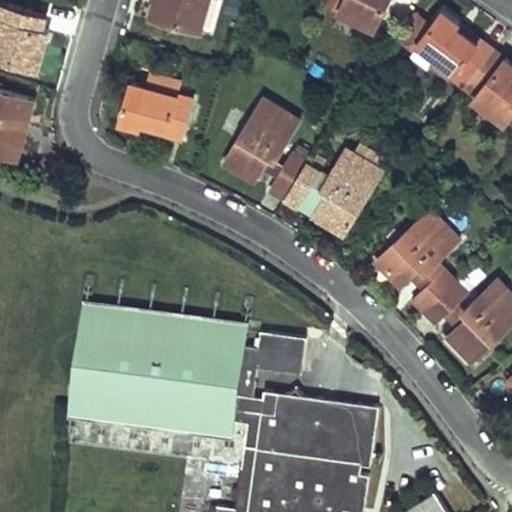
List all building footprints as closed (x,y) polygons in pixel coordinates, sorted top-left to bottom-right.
[(165,0),(158,0),(155,14),(161,16),(165,0)] [(165,0),(161,16),(202,27),(210,0),(165,0)] [(345,0),(342,8),(376,25),(388,0),(345,0)] [(48,13),(10,1),(6,14),(3,13),(0,21),(0,54),(32,64),(40,42),(45,44),(49,29),(43,27),(48,13)] [(493,47),(444,9),(419,41),(457,70),(469,79),(493,47)] [(45,44),(40,42),(32,64),(37,66),(45,44)] [(511,61),(493,47),(469,79),(481,88),(477,94),(474,97),(506,122),(511,114),(511,61)] [(469,79),(457,70),(453,76),(465,85),(469,79)] [(180,78),(153,71),(150,84),(176,91),(180,78)] [(481,88),(469,79),(465,85),(477,94),(481,88)] [(150,84),(132,80),(122,119),(142,124),(143,119),(168,126),(166,131),(183,135),(194,96),(176,91),(150,84)] [(29,96),(0,87),(0,151),(18,156),(28,121),(23,119),(29,96)] [(35,97),(29,96),(23,119),(28,121),(35,97)] [(299,119),(264,98),(226,160),(257,179),(263,169),(272,154),(276,157),(299,119)] [(143,119),(142,124),(166,131),(168,126),(143,119)] [(311,164),(306,161),(286,196),(299,204),(301,200),(317,210),(315,213),(345,232),(384,170),(347,147),(330,174),(322,169),(328,158),(319,152),(311,164)] [(306,161),(292,153),(286,163),(277,177),(271,187),(286,196),(306,161)] [(272,154),(263,169),(277,177),(286,163),(276,157),(272,154)] [(462,238),(434,208),(379,259),(403,285),(412,277),(423,267),(427,271),(438,261),(462,238)] [(423,267),(412,277),(424,290),(446,270),(438,261),(427,271),(423,267)] [(456,280),(446,270),(424,290),(415,298),(425,309),(456,280)] [(467,292),(456,280),(425,309),(436,321),(467,292)] [(511,325),(511,294),(500,281),(465,311),(470,316),(462,323),(449,334),(472,360),(511,325)] [(259,338),(252,337),(254,321),(255,317),(86,296),(72,410),(239,430),(240,420),(247,421),(237,504),(218,501),(216,511),(365,511),(371,469),(363,468),(364,460),(374,461),(382,400),(304,389),(299,383),(293,388),(266,384),(266,392),(257,391),(260,363),(308,369),(313,328),(261,322),(259,338)] [(465,311),(457,318),(462,323),(470,316),(465,311)] [(230,459),(230,432),(206,431),(206,458),(230,459)] [(452,511),(439,492),(408,511),(452,511)]
